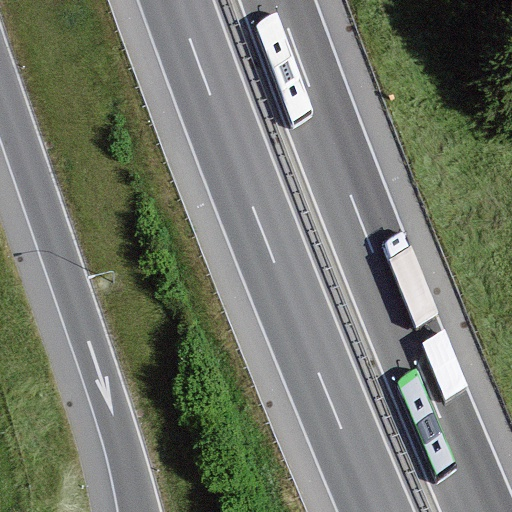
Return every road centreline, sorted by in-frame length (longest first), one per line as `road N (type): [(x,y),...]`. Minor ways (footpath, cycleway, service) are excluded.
road 1 (motorway): [(480,511),(278,0)]
road 2 (motorway): [(174,0),(374,511)]
road 3 (motorway): [(0,87),(138,511)]
